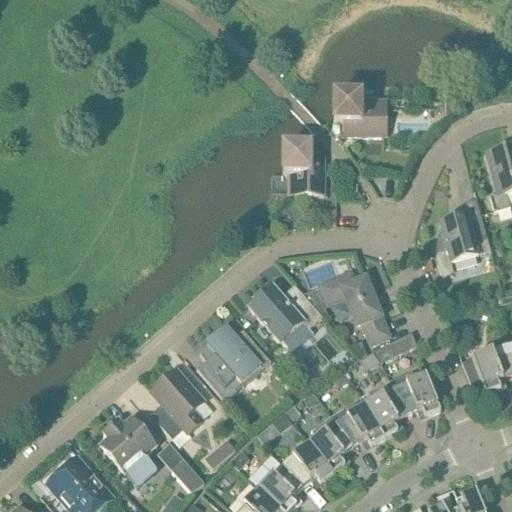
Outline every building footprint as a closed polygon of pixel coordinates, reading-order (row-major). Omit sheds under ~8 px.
[(378,102),(360,102),(360,99),(359,99),(359,101),(334,101),(334,126),(333,126),(333,127),(343,127),(343,141),(387,141),(387,114),(378,114),(378,102)] [(460,117),(460,102),(446,102),(446,109),(449,109),(449,117),(460,117)] [(310,150),(309,150),(309,151),(283,151),(283,176),(282,176),(282,178),(297,178),(297,200),(324,200),(324,160),(310,160),(310,150)] [(511,151),(487,158),(497,198),(489,200),(494,217),(510,212),(506,199),(511,197),(511,151)] [(436,249),(436,258),(447,254),(451,267),(478,260),(474,247),(487,244),(477,207),(460,212),(456,213),(453,216),(450,218),(448,221),(444,226),(440,227),(441,232),(438,240),(436,249)] [(335,214),(323,214),(323,230),(335,230),(335,214)] [(363,327),(371,348),(388,341),(365,283),(353,288),(350,279),(321,291),(328,308),(345,301),(357,329),(363,327)] [(272,291),(248,311),(279,348),(282,345),(291,356),(314,337),(312,335),(309,332),(322,322),(301,298),(294,290),(281,301),(272,291)] [(328,319),(317,293),(301,298),(322,322),(328,319)] [(511,299),(492,305),(494,311),(511,307),(511,299)] [(226,331),(205,349),(208,352),(200,358),(205,367),(198,373),(196,374),(225,407),(271,366),(243,334),(234,340),(226,331)] [(411,338),(387,349),(393,362),(417,351),(411,338)] [(291,364),(309,383),(327,365),(309,346),(291,364)] [(367,359),(362,347),(349,352),(358,363),(367,359)] [(504,387),(503,383),(511,380),(504,351),(461,367),(470,387),(479,384),(485,399),(501,393),(499,389),(504,387)] [(175,375),(151,396),(165,412),(153,423),(172,444),(184,434),(188,438),(202,426),(193,416),(204,407),(175,375)] [(348,383),(345,377),(335,383),(339,389),(348,383)] [(390,386),(407,420),(416,416),(418,420),(423,418),(425,422),(440,416),(426,380),(416,384),(413,377),(390,386)] [(407,420),(390,386),(368,399),(372,406),(364,411),(384,444),(398,435),(395,431),(400,429),(398,425),(407,420)] [(281,399),(289,408),(301,397),(293,388),(281,399)] [(384,444),(364,411),(360,404),(331,421),(352,452),(361,447),(363,450),(368,448),(370,452),(384,444)] [(295,411),(285,418),(291,427),(301,419),(295,411)] [(285,418),(272,428),(280,438),(292,428),(291,427),(285,418)] [(344,459),(352,452),(335,428),(331,421),(312,436),(317,442),(309,449),(332,479),(345,469),(342,466),(346,462),(344,459)] [(127,481),(137,492),(157,475),(147,464),(146,464),(144,462),(156,451),(131,423),(123,430),(119,425),(112,430),(114,432),(111,435),(109,433),(103,438),(108,443),(100,450),(125,479),(126,478),(128,480),(127,481)] [(227,445),(204,464),(212,473),(235,454),(227,445)] [(332,479),(309,449),(282,470),(302,492),(310,485),(313,489),(317,485),(320,489),(332,479)] [(249,464),(241,456),(230,467),(238,475),(249,464)] [(102,511),(114,503),(99,486),(77,461),(46,489),(65,511),(102,511)] [(171,476),(191,499),(204,488),(184,465),(171,476)] [(294,500),(302,492),(282,470),(258,494),(275,511),(294,511),(296,510),(293,507),(297,503),(294,500)] [(275,511),(258,494),(240,511),(275,511)] [(442,511),(442,510),(441,510),(442,511),(482,511),(476,496),(475,496),(475,497),(461,503),(462,507),(457,509),(458,511),(442,511)]
